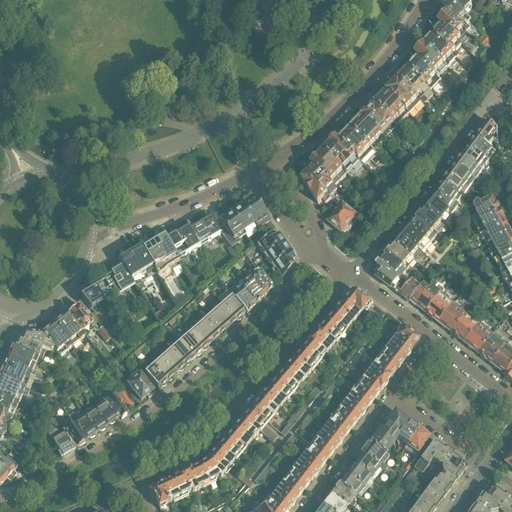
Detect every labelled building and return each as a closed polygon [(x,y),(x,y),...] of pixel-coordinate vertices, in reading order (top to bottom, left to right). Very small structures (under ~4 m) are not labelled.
[(444,11),(466,33),(470,29),(466,25),(470,20),(465,15),(464,14),(465,13),(463,12),(451,0),(443,0),(443,1),(444,4),(440,7),(444,11)] [(451,0),(463,12),(467,3),(468,0),(451,0)] [(511,0),(505,0),(503,3),(502,5),(511,9),(511,0)] [(465,13),(464,14),(465,15),(472,8),(470,7),(470,6),(467,3),(463,12),(465,13)] [(438,24),(461,46),(465,43),(461,39),(467,33),(466,33),(444,11),(437,17),(441,21),(438,24)] [(436,34),(432,37),(456,59),(459,56),(455,52),(461,46),(438,24),(434,29),(434,32),(436,34)] [(478,42),(482,45),(484,48),(490,41),(484,35),(478,42)] [(432,37),(423,47),(447,69),(456,59),(432,37)] [(415,56),(438,78),(447,69),(423,47),(415,56)] [(412,66),(408,70),(430,91),(430,90),(434,94),(438,89),(432,84),(438,78),(415,56),(411,60),(410,64),(412,66)] [(408,70),(398,81),(421,103),(425,107),(428,103),(427,100),(424,97),(430,91),(408,70)] [(398,81),(386,93),(409,115),(412,118),(413,116),(410,114),(421,103),(398,81)] [(386,93),(374,105),(397,127),(409,115),(386,93)] [(374,105),(363,118),(386,139),(397,127),(374,105)] [(363,118),(351,130),(377,154),(374,151),(386,139),(363,118)] [(488,123),(477,139),(489,147),(492,142),(498,146),(498,131),(488,123)] [(351,130),(339,142),(365,166),(377,154),(351,130)] [(336,139),(324,152),(347,174),(360,161),(365,167),(365,166),(339,142),(336,139)] [(477,139),(470,148),(489,161),(496,152),(495,152),(493,150),(489,147),(477,139)] [(470,148),(463,157),(482,171),(489,161),(470,148)] [(311,166),(314,168),(337,190),(337,189),(335,187),(347,174),(324,152),(311,166)] [(463,157),(457,166),(476,180),(482,171),(463,157)] [(457,166),(450,175),(469,189),(472,185),(476,180),(457,166)] [(337,190),(314,168),(308,175),(304,173),(300,178),(318,205),(323,201),(326,204),(332,198),(330,197),(337,190)] [(450,175),(443,184),(462,198),(465,193),(466,193),(469,189),(450,175)] [(443,184),(438,192),(450,214),(451,216),(459,205),(457,204),(462,198),(443,184)] [(434,200),(426,210),(445,226),(452,218),(451,216),(450,214),(438,192),(432,198),(434,200)] [(241,208),(255,228),(256,229),(263,225),(269,221),(252,197),(250,198),(240,206),(241,208)] [(476,225),(500,212),(499,212),(500,210),(498,206),(496,206),(492,199),(485,203),(482,198),(478,204),(474,209),(477,215),(472,218),(476,225)] [(332,225),(337,229),(350,213),(343,207),(335,217),(334,216),(330,221),(333,223),(332,225)] [(236,209),(229,213),(245,235),(255,228),(241,208),(238,210),(236,209)] [(335,214),(330,210),(326,214),(330,218),(335,214)] [(422,214),(418,219),(437,235),(445,226),(426,210),(424,210),(422,212),(422,214)] [(478,231),(481,236),(505,223),(503,219),(504,217),(502,214),(500,214),(500,212),(476,225),(479,231),(478,231)] [(245,235),(229,213),(224,217),(224,219),(219,223),(226,231),(222,234),(232,248),(237,245),(236,245),(240,242),(238,240),(245,235)] [(350,213),(337,229),(345,235),(358,220),(350,213)] [(418,219),(411,228),(430,244),(437,235),(418,219)] [(210,220),(190,232),(199,248),(220,236),(210,220)] [(505,223),(481,236),(483,241),(484,240),(487,246),(488,245),(511,233),(510,232),(511,231),(509,227),(507,227),(505,223)] [(407,232),(403,237),(422,253),(425,250),(428,252),(433,246),(430,244),(411,228),(409,228),(406,231),(407,232)] [(188,229),(166,241),(178,261),(199,248),(190,232),(188,229)] [(264,256),(283,242),(275,232),(274,233),(269,237),(257,246),(260,250),(260,251),(263,256),(264,256)] [(489,251),(492,257),(511,245),(511,234),(511,233),(488,245),(491,250),(489,251)] [(403,237),(395,246),(414,262),(422,253),(403,237)] [(143,250),(143,251),(158,277),(160,276),(162,275),(164,273),(166,271),(167,270),(169,268),(170,266),(171,264),(178,261),(166,241),(165,242),(166,243),(157,248),(156,247),(155,247),(154,246),(153,246),(152,246),(151,246),(150,246),(149,247),(148,247),(147,248),(146,249),(145,250),(143,250)] [(271,266),(271,267),(289,254),(290,252),(283,242),(264,256),(267,261),(270,266),(271,266)] [(498,265),(499,267),(511,259),(511,245),(492,257),(494,261),(496,260),(499,265),(498,265)] [(395,246),(387,255),(406,272),(414,262),(395,246)] [(244,254),(246,257),(251,252),(252,251),(249,248),(244,254)] [(122,265),(123,268),(133,285),(135,288),(157,275),(158,277),(143,251),(142,251),(142,250),(128,258),(129,261),(125,264),(122,265)] [(289,254),(271,267),(273,270),(271,271),(275,277),(278,279),(281,277),(282,278),(292,267),(293,266),(293,265),(294,263),(294,262),(294,261),(289,254)] [(387,255),(380,264),(399,280),(406,272),(387,255)] [(500,273),(503,278),(511,273),(511,259),(499,267),(502,272),(500,273)] [(429,263),(446,275),(448,273),(431,261),(429,263)] [(384,284),(400,297),(408,287),(399,280),(380,264),(379,263),(378,263),(379,264),(376,268),(377,278),(384,284)] [(101,281),(104,285),(107,291),(112,287),(118,297),(130,290),(128,288),(133,285),(123,268),(110,275),(101,281)] [(258,271),(248,278),(263,298),(272,289),(258,271)] [(419,274),(430,283),(433,279),(422,271),(419,274)] [(508,283),(511,289),(511,288),(511,273),(503,278),(506,284),(508,283)] [(238,284),(240,288),(255,307),(263,298),(248,278),(247,277),(238,284)] [(190,281),(195,289),(200,286),(196,278),(190,281)] [(400,297),(410,304),(422,289),(413,282),(408,287),(400,297)] [(417,308),(426,314),(444,291),(434,283),(429,289),(431,291),(417,308)] [(104,285),(95,291),(102,304),(112,298),(107,291),(104,285)] [(415,308),(417,308),(431,291),(429,289),(425,286),(422,289),(410,304),(415,308)] [(231,296),(232,297),(245,314),(247,315),(255,307),(240,288),(231,296)] [(102,304),(95,291),(81,299),(90,311),(102,304)] [(434,320),(440,325),(454,305),(448,301),(452,297),(444,291),(426,314),(426,315),(433,321),(434,320)] [(495,295),(493,291),(485,296),(487,299),(495,295)] [(336,309),(353,323),(362,312),(365,314),(367,313),(368,314),(369,313),(374,317),(371,320),(377,325),(384,316),(369,304),(370,303),(355,292),(351,293),(338,308),(337,308),(336,309)] [(224,300),(220,303),(237,321),(239,321),(241,320),(242,319),(241,317),(245,314),(232,297),(226,303),(224,300)] [(453,335),(468,316),(462,311),(465,307),(458,301),(454,305),(440,325),(441,326),(442,328),(442,329),(443,329),(444,329),(446,330),(453,335)] [(219,309),(214,313),(228,329),(231,326),(233,327),(234,326),(235,324),(235,322),(237,321),(220,303),(216,307),(219,309)] [(69,315),(68,315),(85,337),(91,333),(93,331),(91,329),(95,326),(79,306),(76,310),(75,310),(74,310),(72,310),(69,312),(69,315)] [(154,315),(160,323),(171,314),(167,307),(154,315)] [(335,312),(324,324),(339,337),(343,332),(345,333),(353,323),(336,309),(335,310),(335,311),(335,312)] [(460,340),(466,345),(481,326),(475,321),(478,317),(471,311),(468,316),(453,335),(460,341),(460,340)] [(206,315),(203,318),(219,337),(220,336),(222,336),(223,336),(224,334),(224,332),(228,329),(214,313),(209,318),(206,315)] [(55,326),(72,348),(85,337),(68,315),(62,320),(61,321),(60,320),(59,320),(58,320),(57,321),(56,322),(56,323),(56,324),(55,324),(56,325),(55,326)] [(202,324),(196,329),(210,345),(214,342),(215,342),(217,341),(218,340),(218,338),(219,337),(203,318),(199,322),(202,324)] [(479,356),(494,336),(488,332),(492,328),(484,321),(481,326),(466,345),(467,346),(467,347),(468,348),(469,349),(470,349),(470,350),(472,350),(479,355),(479,356)] [(311,337),(311,338),(329,352),(336,343),(334,342),(339,337),(324,324),(313,337),(312,337),(311,337)] [(49,330),(42,336),(54,351),(60,358),(72,348),(55,326),(50,330),(49,330)] [(379,327),(373,335),(378,340),(384,332),(379,327)] [(96,332),(105,344),(111,339),(102,328),(96,332)] [(189,331),(186,334),(202,352),(203,351),(204,352),(206,351),(207,349),(207,348),(210,345),(196,329),(191,333),(189,331)] [(399,334),(391,343),(409,357),(410,356),(410,355),(420,342),(403,329),(399,334)] [(359,336),(364,341),(367,337),(367,336),(364,334),(362,332),(359,336)] [(497,332),(494,336),(479,356),(486,361),(493,366),(507,346),(502,342),(505,338),(497,332)] [(186,334),(177,341),(193,360),(196,357),(198,357),(200,356),(201,355),(201,353),(202,352),(186,334)] [(19,341),(15,349),(39,360),(42,362),(46,353),(50,355),(54,351),(42,336),(35,336),(34,336),(30,336),(29,336),(24,337),(22,342),(19,341)] [(310,341),(300,353),(315,365),(319,360),(320,362),(329,352),(311,338),(310,339),(310,340),(310,341)] [(177,341),(168,349),(185,367),(187,367),(189,366),(190,364),(190,363),(193,360),(177,341)] [(498,370),(506,376),(511,369),(511,368),(511,343),(511,342),(510,343),(507,346),(493,366),(494,367),(495,369),(496,369),(496,370),(498,370)] [(385,354),(381,360),(397,371),(406,359),(407,359),(408,358),(409,357),(391,343),(384,353),(385,354)] [(10,355),(6,363),(32,375),(39,360),(15,349),(13,348),(10,355)] [(167,355),(162,359),(176,375),(179,372),(181,372),(183,371),(184,370),(184,368),(185,367),(168,349),(165,352),(167,355)] [(72,353),(78,361),(82,357),(75,350),(72,353)] [(287,366),(304,380),(311,372),(310,371),(315,365),(300,353),(289,366),(288,366),(287,366)] [(357,354),(351,362),(356,366),(363,359),(357,354)] [(154,361),(151,364),(168,382),(170,382),(171,381),(172,380),(173,378),(176,375),(162,359),(157,364),(154,361)] [(333,368),(339,372),(345,365),(340,360),(333,368)] [(376,364),(368,373),(386,387),(387,386),(387,385),(387,384),(397,371),(381,360),(377,365),(376,364)] [(96,368),(100,373),(109,366),(105,361),(96,368)] [(0,377),(0,378),(25,389),(32,375),(6,363),(4,370),(3,370),(0,377)] [(40,367),(48,374),(52,369),(44,363),(40,367)] [(168,382),(151,364),(147,367),(150,370),(144,375),(158,390),(162,387),(164,387),(165,387),(166,385),(166,383),(168,382)] [(285,370),(275,382),(290,394),(294,389),(296,390),(304,380),(287,366),(286,367),(286,368),(285,369),(285,370)] [(132,389),(137,397),(141,401),(146,397),(149,400),(156,395),(137,372),(131,378),(133,381),(126,386),(130,391),(132,389)] [(363,384),(358,389),(374,401),(384,388),(385,388),(386,388),(386,387),(368,373),(361,382),(363,384)] [(0,396),(19,404),(25,389),(0,378),(0,396)] [(263,395),(262,395),(280,409),(287,401),(285,400),(290,394),(275,382),(264,394),(263,395)] [(337,391),(331,386),(325,394),(326,394),(294,434),(298,437),(306,426),(308,428),(315,420),(313,418),(330,397),(331,398),(337,391)] [(309,396),(314,401),(320,393),(315,389),(309,396)] [(353,393),(345,403),(363,416),(363,415),(374,401),(358,389),(354,395),(353,393)] [(113,394),(103,402),(116,420),(119,418),(121,420),(128,416),(117,401),(113,394)] [(261,398),(250,412),(264,424),(270,418),(271,419),(280,409),(262,395),(261,396),(261,397),(261,398)] [(0,414),(12,420),(19,404),(0,396),(0,414)] [(132,408),(125,398),(120,401),(127,411),(128,411),(131,408),(132,408)] [(103,402),(93,408),(106,427),(109,425),(112,425),(115,423),(115,420),(116,420),(103,402)] [(340,413),(335,419),(351,431),(360,419),(361,419),(362,418),(363,417),(363,416),(345,403),(338,412),(340,413)] [(289,425),(281,435),(280,435),(284,438),(307,409),(304,407),(295,417),(294,416),(287,423),(289,425)] [(93,408),(83,415),(96,434),(99,432),(102,432),(105,430),(105,427),(106,427),(93,408)] [(69,418),(72,422),(85,441),(89,438),(92,439),(95,437),(95,434),(96,434),(83,415),(76,420),(70,410),(66,413),(69,418)] [(236,426),(235,427),(253,440),(260,432),(258,431),(263,425),(264,424),(250,412),(237,426),(236,426)] [(386,424),(378,434),(391,444),(396,437),(398,438),(409,422),(409,423),(395,413),(389,420),(388,419),(387,419),(387,420),(386,420),(385,421),(385,422),(385,423),(386,424)] [(12,420),(0,414),(0,442),(3,444),(5,445),(10,447),(11,447),(15,453),(20,456),(20,457),(21,457),(25,448),(9,440),(8,442),(2,439),(3,436),(4,436),(12,420)] [(58,427),(53,421),(50,418),(42,423),(40,426),(52,441),(59,452),(58,453),(61,458),(63,457),(63,458),(76,450),(75,449),(75,448),(58,427)] [(56,419),(53,421),(58,427),(75,448),(76,450),(86,443),(85,441),(72,422),(66,427),(62,421),(59,423),(56,419)] [(330,423),(322,432),(340,446),(340,445),(340,444),(351,431),(335,419),(331,424),(330,423)] [(410,422),(409,422),(398,438),(407,445),(419,430),(413,426),(413,425),(413,424),(413,423),(412,422),(411,422),(410,422)] [(273,443),(277,439),(278,438),(263,425),(258,431),(260,432),(273,443)] [(234,430),(224,442),(239,455),(243,449),(244,450),(253,440),(235,427),(234,428),(234,429),(234,430)] [(430,438),(419,430),(407,445),(404,449),(415,457),(425,445),(430,438)] [(317,443),(312,449),(327,461),(337,448),(338,448),(339,448),(340,447),(340,446),(322,432),(315,442),(317,443)] [(378,434),(371,444),(385,455),(393,445),(391,444),(378,434)] [(287,450),(296,439),(292,436),(254,483),(259,487),(266,479),(264,478),(281,458),(282,459),(289,451),(287,450)] [(277,439),(273,443),(270,447),(269,445),(265,451),(266,452),(248,475),(246,473),(240,481),(249,489),(253,485),(249,481),(281,442),(277,439)] [(210,456),(227,471),(236,461),(234,460),(239,455),(224,442),(213,455),(212,455),(211,455),(210,456)] [(366,453),(364,456),(378,467),(387,456),(385,455),(371,444),(370,446),(365,451),(366,453)] [(439,467),(441,466),(451,454),(437,444),(436,444),(437,445),(435,446),(433,444),(431,446),(432,446),(428,452),(415,468),(423,474),(427,467),(432,461),(439,466),(439,467)] [(305,454),(298,464),(316,477),(316,476),(327,461),(312,449),(307,455),(305,454)] [(441,466),(443,477),(454,485),(467,468),(467,467),(467,466),(451,454),(441,466)] [(359,463),(356,466),(370,477),(374,480),(377,477),(382,470),(378,467),(364,456),(364,455),(362,456),(362,455),(358,460),(358,461),(358,463),(359,463)] [(207,461),(198,467),(207,485),(217,480),(218,478),(220,480),(227,471),(210,456),(209,457),(210,458),(207,461)] [(8,458),(5,462),(15,469),(18,466),(8,458)] [(3,462),(0,465),(0,487),(1,487),(7,480),(10,483),(17,476),(13,473),(14,472),(3,462)] [(292,474),(288,480),(304,491),(313,480),(314,480),(315,479),(316,478),(316,477),(298,464),(291,473),(292,474)] [(348,476),(347,476),(366,491),(369,487),(374,480),(370,477),(356,466),(353,466),(350,471),(350,473),(350,474),(348,477),(348,476)] [(184,474),(184,473),(194,493),(203,489),(202,487),(207,485),(198,467),(197,468),(185,474),(184,474)] [(181,476),(171,481),(180,498),(191,493),(191,494),(194,493),(184,473),(183,473),(182,474),(181,475),(181,476)] [(417,486),(421,488),(430,476),(426,474),(417,486)] [(393,497),(396,500),(411,481),(415,484),(418,481),(410,475),(393,497)] [(342,484),(340,487),(357,500),(359,497),(360,498),(366,491),(347,476),(346,477),(342,481),(342,484)] [(433,483),(425,494),(440,505),(442,502),(442,503),(443,501),(454,485),(443,477),(437,478),(438,479),(435,484),(433,483)] [(283,484),(275,493),(293,507),(293,506),(293,505),(304,491),(288,480),(284,485),(283,484)] [(160,485),(159,485),(169,504),(180,498),(171,481),(162,485),(162,484),(161,484),(160,484),(160,485)] [(169,504),(159,485),(158,486),(158,487),(148,492),(159,509),(169,504)] [(506,511),(511,504),(511,499),(494,486),(493,486),(492,486),(492,487),(478,505),(488,511),(506,511)] [(335,494),(332,497),(350,511),(358,501),(357,500),(340,487),(338,487),(334,492),(334,494),(335,494)] [(249,489),(240,498),(244,502),(253,494),(249,489)] [(270,504),(266,508),(270,511),(287,511),(290,509),(291,509),(292,509),(292,508),(293,508),(293,507),(275,493),(268,503),(270,504)] [(425,494),(411,511),(434,511),(437,509),(438,508),(438,507),(440,505),(425,494)] [(327,505),(325,507),(330,511),(349,511),(350,511),(332,497),(331,497),(330,497),(326,502),(326,504),(327,505)] [(381,511),(386,511),(394,503),(391,500),(381,511)]
